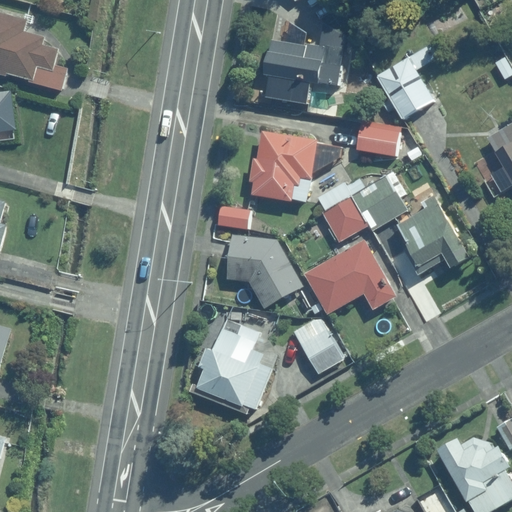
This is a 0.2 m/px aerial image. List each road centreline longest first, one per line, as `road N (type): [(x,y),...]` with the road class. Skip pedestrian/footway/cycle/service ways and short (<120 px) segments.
road 1 (secondary): [(200,0),(114,511)]
road 2 (residential): [(511,331),(185,511)]
